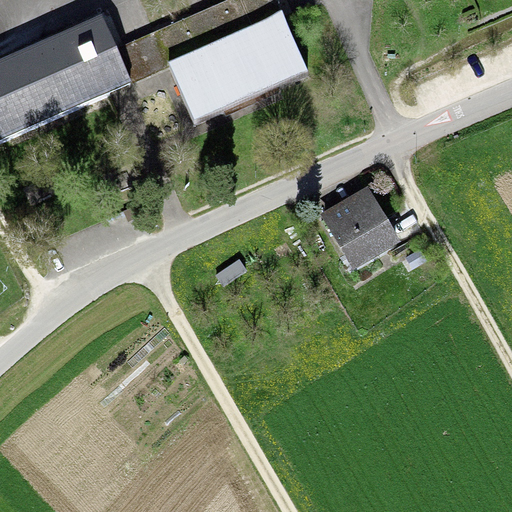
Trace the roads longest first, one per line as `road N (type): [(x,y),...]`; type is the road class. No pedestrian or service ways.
road 1 (tertiary): [(0,363),(158,245),(511,94)]
road 2 (track): [(158,245),(168,303),(290,511)]
road 3 (track): [(388,146),(511,365)]
